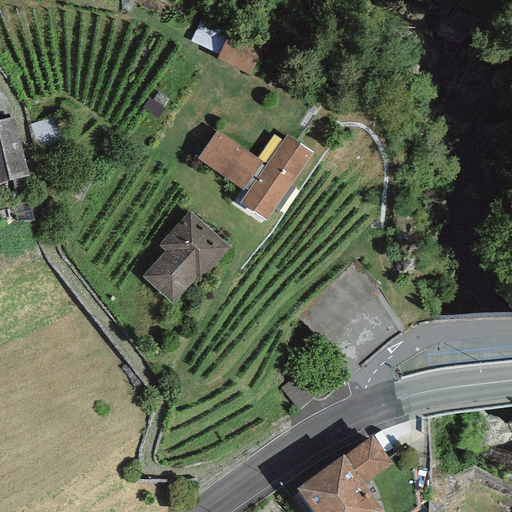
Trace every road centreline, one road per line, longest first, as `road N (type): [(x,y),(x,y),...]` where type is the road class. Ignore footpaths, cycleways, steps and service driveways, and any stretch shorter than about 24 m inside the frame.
road 1 (primary): [(371,405),(323,427),(204,511)]
road 2 (residential): [(511,334),(425,338),(401,348),(373,379),(371,405)]
